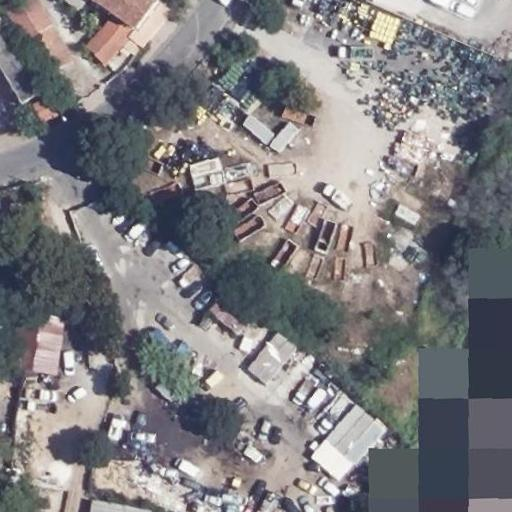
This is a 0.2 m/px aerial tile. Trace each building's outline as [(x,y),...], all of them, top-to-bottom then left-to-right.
[(38,0),(16,0),(8,5),(50,77),(75,61),(38,0)] [(71,0),(82,8),(88,0),(99,0),(118,12),(88,45),(108,63),(132,36),(147,46),(173,9),(159,0),(71,0)] [(458,0),(453,13),(470,20),(478,0),(458,0)] [(0,20),(0,63),(24,104),(46,92),(3,19),(0,20)] [(37,106),(46,122),(64,115),(53,97),(37,106)] [(153,511),(94,500),(91,511),(153,511)]
